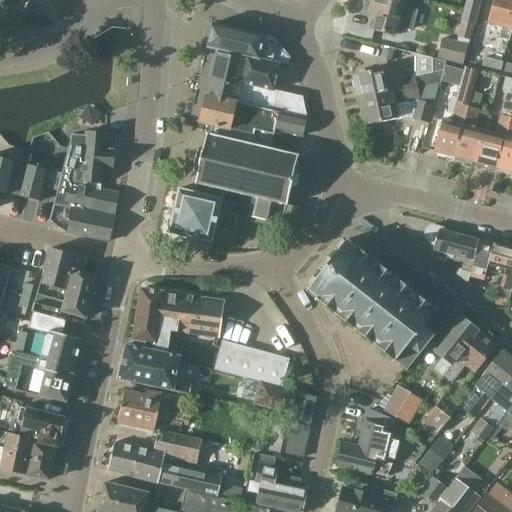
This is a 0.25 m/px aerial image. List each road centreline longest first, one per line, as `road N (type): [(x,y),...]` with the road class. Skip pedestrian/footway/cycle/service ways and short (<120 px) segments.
road 1 (residential): [(271,263),(323,365),(326,418),(311,511)]
road 2 (residential): [(73,511),(122,256)]
road 3 (residential): [(122,256),(143,156),(151,3)]
road 4 (residential): [(362,190),(377,226),(511,331)]
road 5 (residential): [(0,60),(51,47),(108,10),(151,3)]
road 6 (residential): [(337,185),(321,89),(293,29)]
road 7 (residential): [(362,190),(511,225)]
road 8 (residential): [(122,256),(228,268),(271,263)]
road 9 (residential): [(122,256),(0,229)]
